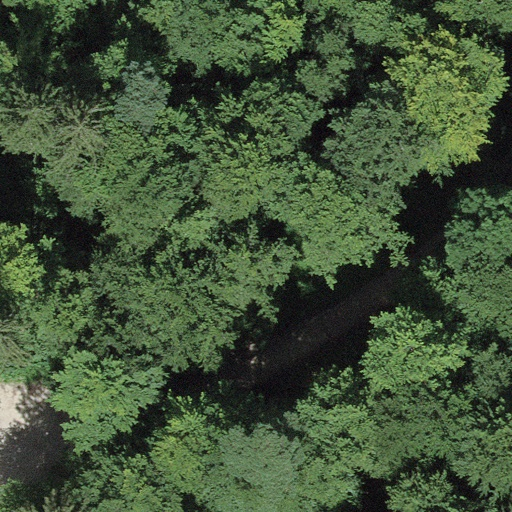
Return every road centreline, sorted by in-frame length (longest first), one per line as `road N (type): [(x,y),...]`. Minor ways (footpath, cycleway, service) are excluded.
road 1 (track): [(417,268),(279,359),(157,415),(0,503)]
road 2 (track): [(511,166),(417,268)]
